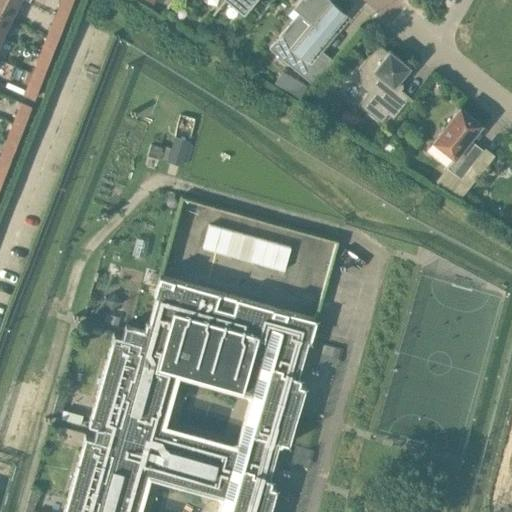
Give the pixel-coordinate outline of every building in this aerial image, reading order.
[(0,0),(0,12),(10,17),(18,0),(0,0)] [(72,0),(62,0),(60,7),(69,10),(72,0)] [(227,0),(243,13),(254,0),(227,0)] [(319,48),(347,14),(330,0),(301,0),(294,9),(299,14),(270,49),(314,85),(334,61),(319,48)] [(0,12),(0,35),(2,36),(10,17),(0,12)] [(57,39),(62,28),(52,24),(47,35),(57,39)] [(57,39),(47,35),(43,46),(53,50),(57,39)] [(395,87),(411,67),(390,50),(388,52),(379,44),(359,68),(361,70),(360,72),(361,81),(363,83),(361,85),(369,92),(359,104),(382,123),(388,114),(394,119),(410,99),(395,87)] [(32,72),(42,76),(47,65),(37,61),(32,72)] [(295,78),(287,91),(300,99),(307,86),(295,78)] [(28,83),(23,94),(33,98),(38,87),(28,83)] [(17,113),(27,117),(31,106),(21,102),(17,113)] [(479,156),(465,145),(481,124),(460,107),(434,141),(454,158),(433,184),(449,194),(479,156)] [(115,210),(150,121),(128,113),(93,202),(115,210)] [(8,135),(18,139),(22,127),(13,123),(8,135)] [(182,165),(189,140),(175,136),(168,161),(182,165)] [(0,162),(7,165),(12,154),(2,150),(0,155),(0,162)] [(284,269),(290,247),(209,224),(202,247),(284,269)] [(269,511),(279,477),(271,475),(282,435),(290,438),(308,374),(300,372),(316,315),(163,271),(148,322),(128,317),(125,328),(116,325),(89,419),(99,422),(97,429),(87,426),(62,511),(269,511)] [(118,324),(120,316),(110,313),(107,321),(118,324)] [(59,417),(67,390),(59,387),(52,415),(59,417)] [(32,511),(38,491),(31,489),(24,511),(32,511)]
